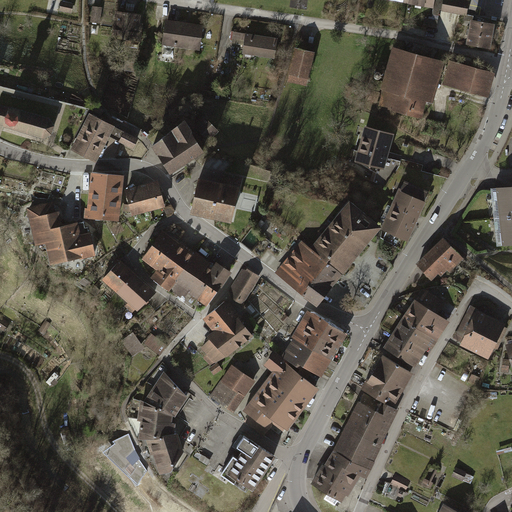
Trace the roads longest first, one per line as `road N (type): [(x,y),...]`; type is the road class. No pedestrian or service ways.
road 1 (residential): [(509,64),(416,38),(160,0)]
road 2 (residential): [(359,511),(403,412),(466,304),(493,292),(511,307)]
road 3 (residential): [(200,317),(164,355),(225,418),(300,458)]
road 4 (residential): [(184,212),(165,181),(137,166),(58,166),(0,148)]
road 5 (track): [(117,511),(51,441),(23,367),(0,358)]
road 6 (tertiary): [(369,330),(473,166)]
road 7 (residential): [(184,212),(143,242),(136,264),(200,317)]
road 8 (tertiary): [(300,458),(369,330)]
road 9 (residential): [(369,330),(307,303),(245,257)]
